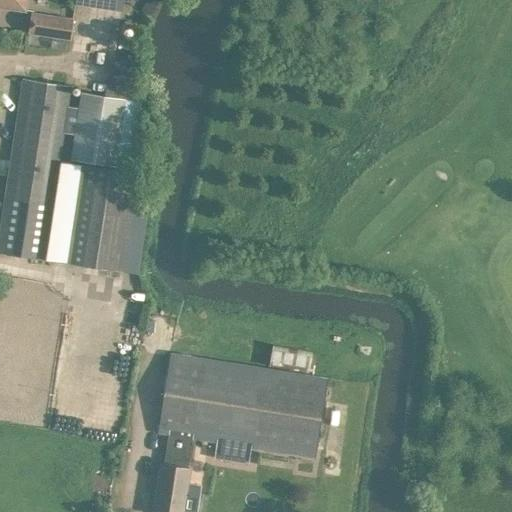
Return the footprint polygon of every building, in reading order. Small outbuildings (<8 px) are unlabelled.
[(0,0),(0,4),(24,8),(24,0),(0,0)] [(74,17),(51,14),(31,11),(28,31),(48,34),(71,37),(74,17)] [(114,57),(110,82),(131,85),(135,61),(114,57)] [(0,217),(0,250),(44,256),(57,168),(59,158),(70,85),(22,77),(0,217)] [(57,168),(44,256),(66,260),(66,259),(78,180),(81,161),(59,158),(57,168)] [(134,189),(95,182),(78,180),(66,259),(82,262),(122,268),(134,189)] [(170,350),(156,430),(168,432),(190,436),(216,440),(249,445),(268,448),(306,454),(313,455),(326,376),(170,350)] [(160,461),(151,511),(181,511),(189,465),(185,465),(190,436),(168,432),(163,461),(160,461)] [(298,511),(310,511),(309,499),(297,501),(298,511)]
